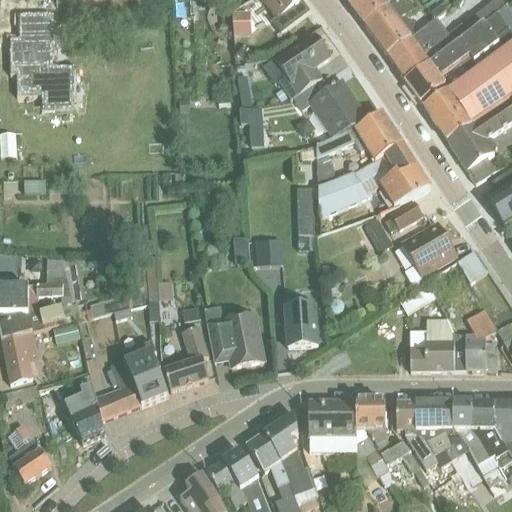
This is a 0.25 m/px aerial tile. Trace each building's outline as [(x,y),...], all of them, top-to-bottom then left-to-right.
[(299,0),(265,0),(262,2),(277,23),(273,26),(281,37),(311,15),(309,12),(299,0)] [(343,0),(366,30),(406,0),(343,0)] [(406,0),(366,30),(385,57),(399,47),(402,51),(415,40),(413,38),(415,31),(411,27),(405,26),(402,23),(415,14),(406,0)] [(442,10),(431,18),(436,25),(438,24),(447,17),(442,10)] [(407,86),(405,87),(422,108),(451,87),(445,79),(471,60),(480,73),(511,50),(511,18),(507,12),(478,33),(407,86)] [(249,38),(248,16),(232,17),(233,39),(249,38)] [(14,52),(10,52),(11,65),(11,79),(14,79),(17,79),(17,89),(17,101),(30,101),(42,101),(46,101),(46,110),(46,112),(69,112),(69,107),(68,107),(68,99),(68,83),(75,83),(75,76),(75,71),(62,71),(54,71),(48,71),(48,60),(54,60),(54,39),(53,28),(53,19),(35,19),(21,19),(21,21),(21,43),(19,43),(16,43),(13,43),(13,44),(14,44),(14,52)] [(399,47),(385,57),(407,86),(478,33),(471,24),(449,40),(438,24),(436,25),(415,40),(402,51),(399,47)] [(294,102),(319,86),(312,75),(330,63),(316,41),(277,66),(287,80),(278,86),(282,91),(275,97),(282,106),(289,101),(291,104),(294,102)] [(511,50),(480,73),(425,113),(448,146),(472,129),(500,111),(511,102),(511,50)] [(247,67),(253,57),(243,51),(236,60),(237,60),(247,67)] [(231,69),(231,57),(218,57),(219,70),(231,69)] [(325,82),(319,86),(294,102),(302,115),(310,109),(332,144),(364,131),(370,127),(362,114),(342,86),(331,93),(325,82)] [(247,85),(238,87),(241,113),(251,111),(247,85)] [(472,129),(448,146),(476,189),(496,176),(488,163),(495,159),(494,157),(497,152),(493,145),(487,146),(486,145),(511,127),(511,102),(500,111),(472,129)] [(189,105),(180,106),(180,116),(189,115),(189,105)] [(263,112),(240,114),(242,130),(250,129),(251,147),(266,146),(263,112)] [(403,150),(383,119),(370,127),(364,131),(332,144),(316,150),(319,191),(333,186),(332,169),(328,160),(354,149),(361,158),(367,155),(375,167),(403,150)] [(308,122),(297,130),(304,142),(316,134),(308,122)] [(319,191),(320,223),(344,213),(372,202),(371,197),(381,190),(398,214),(430,193),(403,150),(375,167),(370,171),(333,186),(319,191)] [(305,154),(293,154),(293,183),(305,183),(305,154)] [(511,172),(504,178),(496,183),(505,196),(500,199),(494,203),(488,207),(499,224),(505,233),(511,228),(511,172)] [(181,176),(162,177),(163,191),(181,190),(181,176)] [(44,184),(24,184),(24,198),(45,197),(44,184)] [(240,191),(214,192),(215,207),(241,206),(240,191)] [(313,193),(298,194),(300,255),(315,254),(313,193)] [(415,207),(391,221),(391,223),(397,233),(399,235),(423,221),(415,207)] [(378,224),(365,231),(380,258),(393,251),(378,224)] [(438,228),(402,249),(414,270),(405,275),(412,287),(421,282),(458,261),(438,228)] [(247,243),(234,244),(236,268),(249,267),(247,243)] [(281,244),(256,246),(258,271),(283,269),(281,244)] [(152,245),(134,246),(134,258),(153,258),(152,245)] [(475,256),(458,267),(472,287),(488,276),(475,256)] [(158,307),(155,264),(140,265),(144,309),(158,307)] [(26,290),(0,289),(0,318),(29,318),(30,321),(42,318),(38,318),(38,302),(64,302),(63,313),(72,311),(74,311),(64,268),(47,265),(47,290),(26,290)] [(104,265),(92,266),(92,273),(104,273),(104,265)] [(323,285),(332,284),(332,271),(322,272),(323,285)] [(42,318),(63,313),(64,302),(38,302),(38,318),(42,318)] [(92,304),(77,307),(81,322),(95,319),(92,304)] [(335,317),(337,318),(339,318),(342,317),(343,315),(344,313),(344,310),(344,308),(343,306),(341,305),(339,304),(337,304),(334,304),(332,306),(331,308),(330,310),(330,312),(331,314),(333,316),(335,317)] [(159,326),(158,307),(149,308),(149,326),(159,326)] [(316,309),(285,311),(288,352),(318,350),(316,309)] [(72,311),(63,313),(42,318),(30,321),(0,328),(0,335),(12,389),(34,383),(30,369),(40,366),(32,338),(44,335),(75,326),(72,311)] [(198,311),(183,313),(185,325),(200,322),(198,311)] [(264,366),(255,319),(224,325),(222,311),(205,315),(212,351),(227,348),(232,372),(264,366)] [(131,313),(114,317),(116,325),(132,321),(131,313)] [(477,341),(487,342),(496,337),(483,316),(468,325),(477,341)] [(113,318),(93,323),(96,335),(115,330),(113,318)] [(466,377),(466,339),(454,338),(447,325),(427,325),(427,337),(410,336),(410,355),(412,355),(411,377),(466,377)] [(508,351),(511,348),(511,327),(510,329),(509,328),(498,334),(508,351)] [(77,329),(53,334),(56,348),(80,343),(77,329)] [(209,361),(201,332),(183,338),(192,366),(164,374),(171,396),(209,384),(203,362),(209,361)] [(466,339),(466,377),(497,377),(497,345),(487,345),(487,342),(477,341),(466,339)] [(162,383),(161,381),(162,381),(156,367),(153,359),(157,357),(152,346),(122,358),(126,369),(126,370),(135,391),(141,408),(142,409),(142,410),(142,411),(158,404),(168,400),(162,383)] [(135,391),(126,370),(124,365),(123,365),(110,370),(119,393),(129,415),(142,409),(141,408),(135,391)] [(83,401),(65,409),(69,417),(72,424),(78,437),(84,449),(105,439),(104,435),(102,432),(94,414),(99,412),(96,402),(93,389),(90,380),(78,384),(81,393),(82,398),(83,401)] [(36,389),(3,398),(7,412),(40,403),(36,389)] [(129,415),(119,393),(106,399),(115,421),(129,415)] [(102,426),(115,421),(106,399),(96,402),(99,412),(99,413),(102,426)] [(357,437),(356,407),(309,407),(309,444),(357,444),(357,437)] [(356,407),(357,437),(368,437),(370,440),(363,445),(357,448),(357,457),(358,478),(366,491),(381,482),(386,493),(397,486),(388,471),(404,463),(413,478),(415,476),(423,491),(430,486),(410,456),(394,437),(387,443),(386,407),(356,407)] [(417,436),(417,407),(397,407),(397,436),(406,435),(406,442),(427,475),(438,468),(444,477),(430,486),(435,494),(454,482),(457,488),(459,487),(464,484),(453,465),(468,455),(470,454),(458,435),(454,435),(454,432),(438,433),(438,436),(417,436)] [(438,433),(454,432),(454,407),(417,407),(417,436),(438,436),(438,433)] [(458,435),(470,454),(489,490),(502,481),(494,469),(478,444),(472,434),(472,407),(454,407),(454,432),(454,435),(458,435)] [(478,444),(494,469),(497,467),(500,471),(511,462),(511,458),(495,435),(495,407),(472,407),(472,434),(478,444)] [(495,435),(511,458),(511,407),(495,407),(495,435)] [(281,467),(297,509),(319,501),(310,472),(305,474),(295,452),(297,451),(298,448),(296,443),(299,441),(295,419),(264,440),(281,467)] [(23,429),(8,440),(19,456),(9,463),(15,472),(14,472),(26,490),(52,472),(23,429)] [(281,467),(264,440),(247,451),(265,478),(271,474),(282,503),(276,506),(278,511),(298,511),(297,509),(281,467)] [(357,444),(309,444),(309,457),(357,457),(357,448),(357,444)] [(237,490),(247,508),(248,511),(267,511),(258,485),(260,484),(240,455),(224,466),(237,490)] [(237,490),(224,466),(207,477),(220,498),(227,494),(235,511),(241,511),(247,508),(237,490)] [(191,497),(180,503),(186,511),(222,511),(219,505),(203,480),(187,491),(191,497)]
